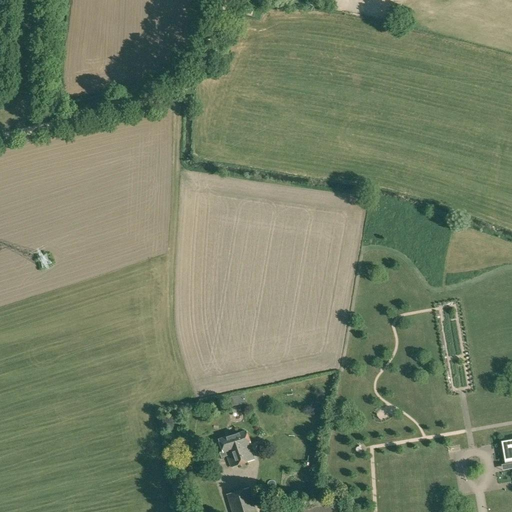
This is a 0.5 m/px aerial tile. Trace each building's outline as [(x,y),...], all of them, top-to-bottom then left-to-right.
[(240,11),(251,14),(252,8),(241,5),(240,11)] [(219,440),(223,452),(220,453),(221,458),(227,456),(231,468),(254,460),(248,444),(250,443),(246,431),(219,440)] [(511,439),(501,442),(502,447),(502,450),(503,452),(505,463),(511,462),(511,439)] [(256,511),(249,488),(226,495),(231,511),(256,511)] [(341,511),(341,501),(268,505),(268,511),(341,511)]
